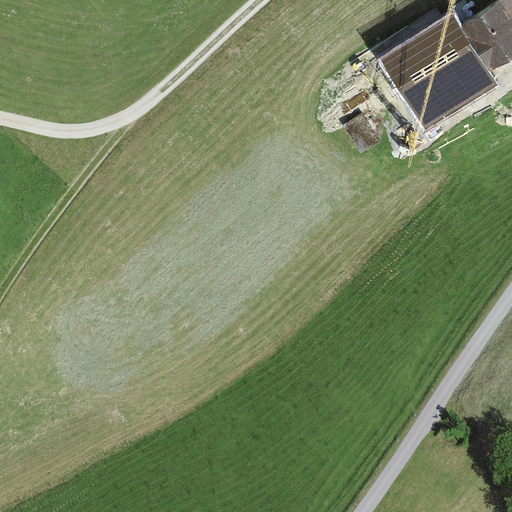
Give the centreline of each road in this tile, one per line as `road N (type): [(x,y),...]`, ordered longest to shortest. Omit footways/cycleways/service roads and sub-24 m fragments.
road 1 (track): [(270,0),(125,127),(70,134),(0,119)]
road 2 (unclassified): [(511,299),(366,511)]
road 3 (track): [(125,127),(0,304)]
